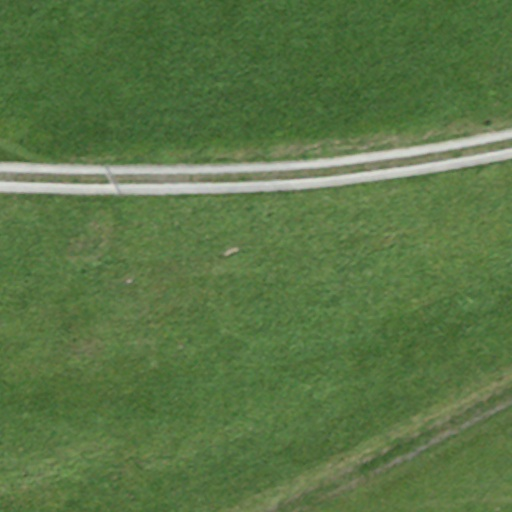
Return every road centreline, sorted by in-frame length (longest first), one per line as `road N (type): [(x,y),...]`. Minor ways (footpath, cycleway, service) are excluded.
road 1 (unclassified): [(0,179),(299,177),(511,141)]
road 2 (track): [(296,511),(511,400)]
